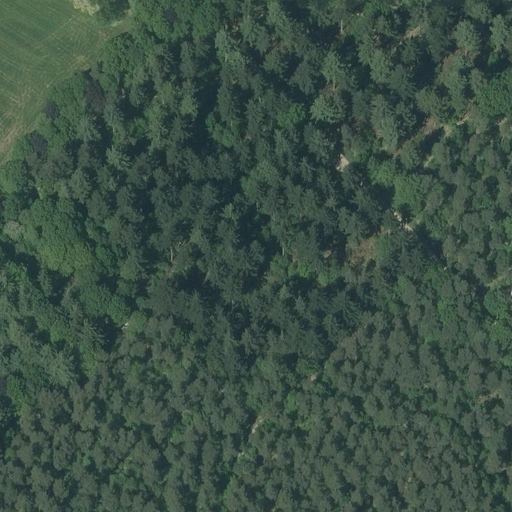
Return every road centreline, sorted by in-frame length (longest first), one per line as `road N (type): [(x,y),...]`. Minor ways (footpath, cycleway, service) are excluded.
road 1 (track): [(511,345),(196,19)]
road 2 (track): [(326,357),(433,423),(504,511)]
road 3 (track): [(511,122),(481,124),(434,149),(366,201)]
